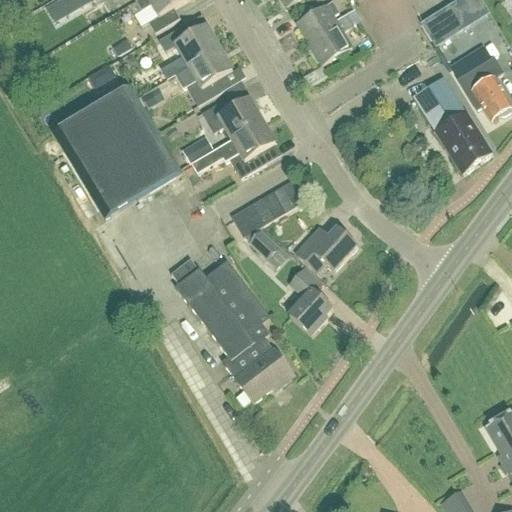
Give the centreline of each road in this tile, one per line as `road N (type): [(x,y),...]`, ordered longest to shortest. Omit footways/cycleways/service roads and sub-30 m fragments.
road 1 (tertiary): [(272,511),(445,282)]
road 2 (residential): [(296,124),(402,57),(396,24),(399,6),(411,0)]
road 3 (residential): [(445,282),(364,217),(314,150)]
road 4 (residential): [(296,124),(222,0)]
